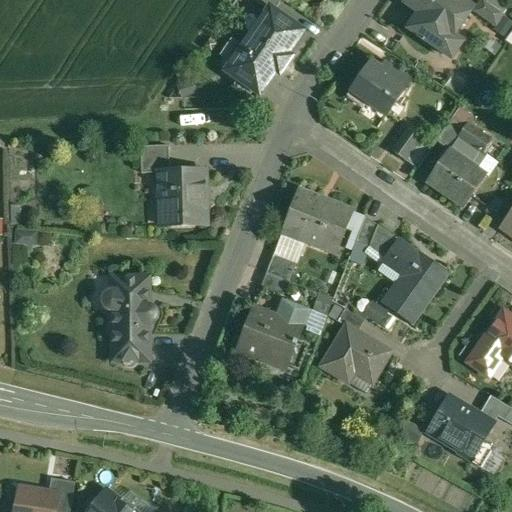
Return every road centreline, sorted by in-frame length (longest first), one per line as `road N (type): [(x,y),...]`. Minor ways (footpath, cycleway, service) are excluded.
road 1 (residential): [(167,435),(289,124)]
road 2 (tertiary): [(399,511),(276,464),(167,435)]
road 3 (residential): [(289,124),(490,261)]
road 4 (tertiary): [(167,435),(0,399)]
road 5 (residential): [(289,124),(366,0)]
